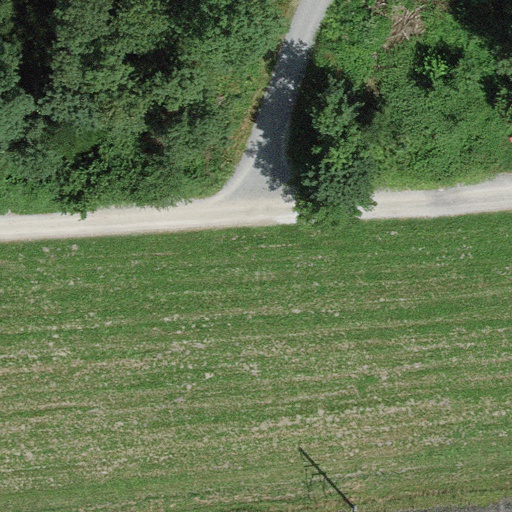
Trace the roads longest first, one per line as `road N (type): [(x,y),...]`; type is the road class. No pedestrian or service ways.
road 1 (track): [(251,211),(511,192)]
road 2 (track): [(0,225),(251,211)]
